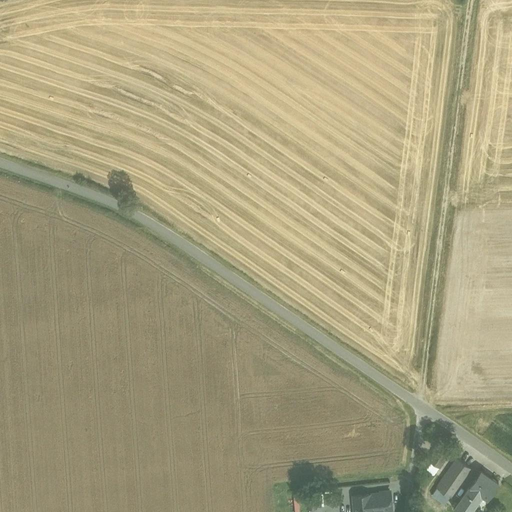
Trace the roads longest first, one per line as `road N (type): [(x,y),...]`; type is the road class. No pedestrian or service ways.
road 1 (unclassified): [(0,164),(156,226),(423,409)]
road 2 (track): [(474,0),(423,409)]
